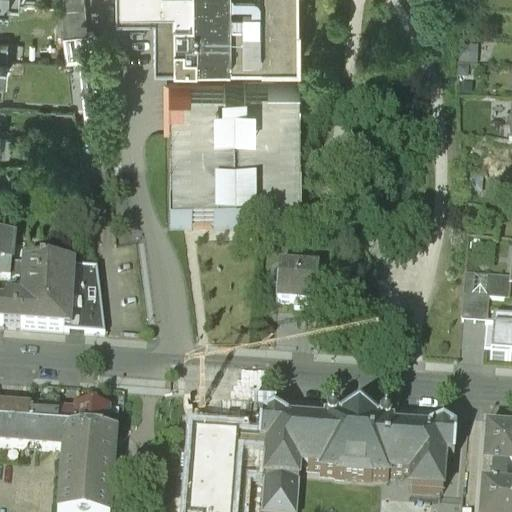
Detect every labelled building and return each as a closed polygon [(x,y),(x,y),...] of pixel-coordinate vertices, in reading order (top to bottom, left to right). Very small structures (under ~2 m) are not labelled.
[(84,0),(58,0),(60,9),(61,23),(86,21),(84,0)] [(114,0),(115,15),(153,15),(154,64),(173,64),(173,14),(192,14),(191,0),(114,0)] [(191,0),(192,14),(173,14),(173,64),(195,63),(195,62),(226,62),(226,63),(264,63),(264,62),(296,62),(296,63),(299,63),(299,60),(298,60),(298,26),(299,26),(299,23),(297,23),(297,0),(191,0)] [(86,21),(61,23),(63,37),(87,34),(86,21)] [(87,34),(63,37),(66,63),(84,61),(85,76),(81,77),(85,117),(100,116),(92,34),(87,34)] [(299,84),(169,85),(169,231),(256,231),(277,231),(300,231),(299,84)] [(0,266),(11,267),(13,241),(0,240),(0,266)] [(11,267),(0,266),(0,281),(10,282),(10,280),(19,280),(19,274),(23,274),(24,268),(11,267)] [(67,271),(24,268),(23,274),(21,304),(0,302),(0,329),(63,334),(67,271)] [(318,271),(278,268),(278,277),(271,277),(270,288),(277,289),(276,306),(293,307),(293,312),(315,313),(318,271)] [(94,273),(67,271),(63,334),(102,337),(94,273)] [(474,282),(464,281),(462,299),(472,300),(474,282)] [(510,285),(486,283),(484,301),(488,301),(508,303),(510,285)] [(472,300),(462,299),(460,323),(486,325),(488,301),(484,301),(472,300)] [(511,317),(511,318),(511,322),(493,320),(490,360),(511,361),(511,317)] [(47,402),(46,409),(29,407),(29,414),(28,432),(56,434),(57,415),(58,402),(47,402)] [(0,429),(28,432),(29,414),(0,411),(0,429)] [(74,417),(57,415),(56,434),(64,435),(115,438),(117,421),(116,421),(116,420),(106,419),(107,415),(105,413),(76,411),(75,413),(74,417)] [(394,427),(323,421),(322,427),(260,423),(258,448),(266,448),(264,480),(261,511),(296,511),(299,473),(320,475),(320,479),(337,480),(337,482),(371,485),(371,483),(387,484),(388,480),(409,482),(408,495),(442,498),(444,463),(453,464),(455,437),(393,432),(394,427)] [(28,432),(0,429),(0,449),(52,454),(53,453),(62,454),(64,435),(56,434),(28,432)] [(511,435),(486,433),(483,473),(492,473),(491,491),(482,490),(479,511),(511,511),(511,493),(505,493),(506,473),(511,473),(511,435)] [(115,438),(64,435),(62,454),(57,511),(109,511),(116,441),(115,438)] [(237,446),(238,440),(192,436),(186,511),(241,511),(243,478),(264,480),(266,448),(258,448),(237,446)]
